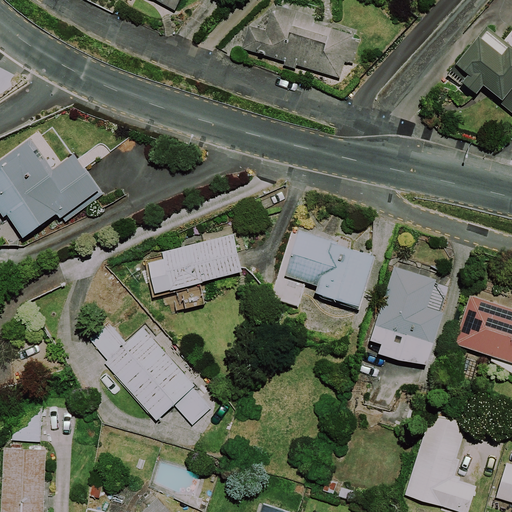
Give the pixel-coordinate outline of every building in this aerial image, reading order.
[(152,0),(174,12),(180,0),(152,0)] [(350,38),(351,33),(333,28),(331,32),(305,24),(307,15),(276,6),(268,34),(245,27),(238,50),(338,80),(343,63),(350,65),(358,40),(350,38)] [(511,49),(510,48),(491,32),(453,77),(475,95),(482,87),(511,112),(511,49)] [(48,172),(32,144),(0,163),(0,215),(1,217),(7,214),(21,239),(99,193),(76,155),(48,172)] [(373,257),(296,232),(283,275),(317,286),(315,293),(357,307),(373,257)] [(242,272),(232,235),(145,257),(154,294),(242,272)] [(433,280),(392,268),(368,350),(425,367),(441,313),(424,308),(433,280)] [(511,310),(468,297),(453,345),(511,363),(511,310)] [(172,406),(191,388),(194,386),(141,329),(126,343),(109,324),(86,345),(156,421),(172,406)] [(191,388),(172,406),(192,427),(211,411),(191,388)] [(387,393),(369,393),(369,411),(386,412),(387,393)] [(40,408),(13,406),(11,441),(38,442),(40,408)] [(467,429),(433,418),(409,497),(457,511),(468,511),(477,484),(453,476),(467,429)] [(41,511),(44,451),(1,449),(0,460),(0,511),(41,511)] [(511,511),(511,465),(504,463),(494,497),(511,502),(511,508),(510,511),(511,511)] [(169,511),(153,495),(134,511),(169,511)] [(104,511),(106,500),(84,498),(82,511),(104,511)]
